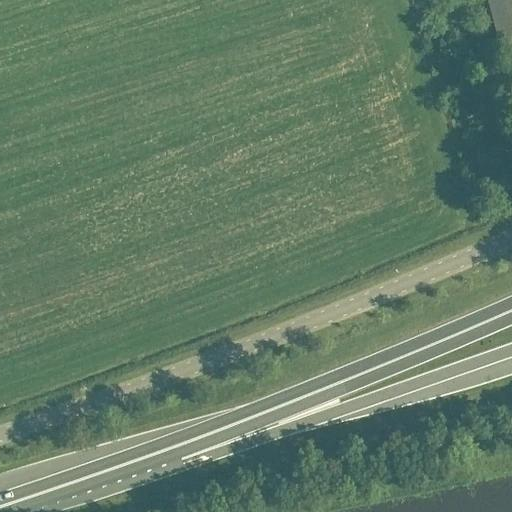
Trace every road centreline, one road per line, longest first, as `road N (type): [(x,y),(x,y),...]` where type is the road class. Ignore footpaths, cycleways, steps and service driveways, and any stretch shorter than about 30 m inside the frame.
road 1 (unclassified): [(0,437),(511,242)]
road 2 (trunk): [(180,448),(511,315)]
road 3 (trunk): [(180,448),(315,422),(511,354)]
road 4 (trunk): [(0,510),(180,448)]
